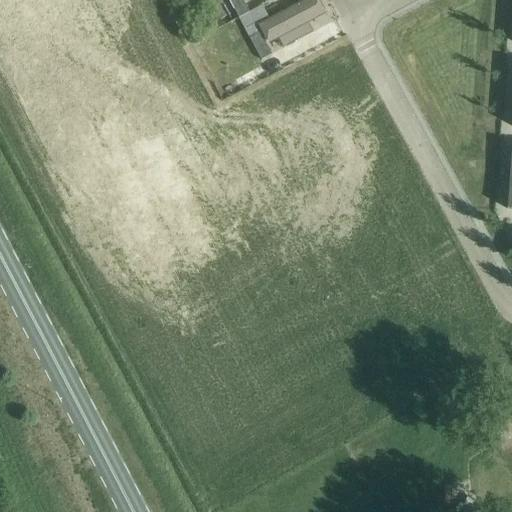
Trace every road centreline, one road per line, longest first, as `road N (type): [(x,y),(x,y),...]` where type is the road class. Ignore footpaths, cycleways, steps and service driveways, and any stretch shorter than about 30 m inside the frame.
road 1 (residential): [(511,306),(367,46),(360,16)]
road 2 (primary): [(129,511),(0,254)]
